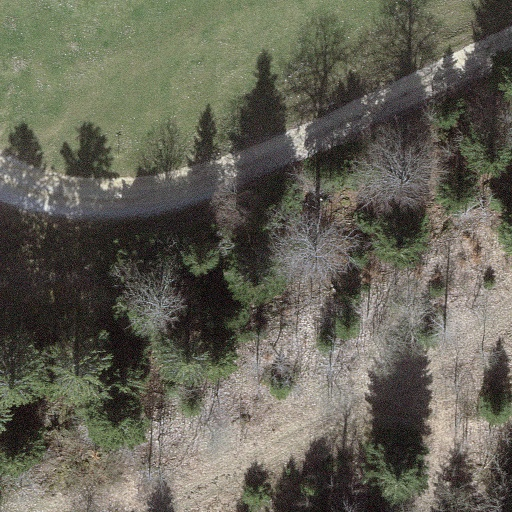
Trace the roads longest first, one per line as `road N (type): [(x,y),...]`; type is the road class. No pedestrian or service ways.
road 1 (track): [(511,48),(194,189),(92,207),(0,180)]
road 2 (track): [(511,294),(158,511)]
